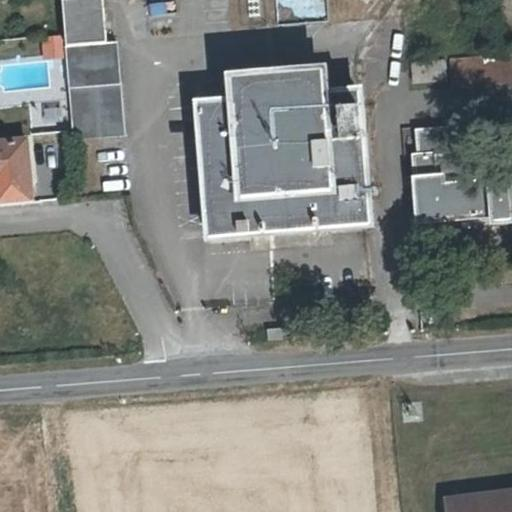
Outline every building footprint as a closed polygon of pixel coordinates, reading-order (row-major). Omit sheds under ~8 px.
[(70,48),(110,45),(107,0),(80,0),(65,1),(69,33),(70,48)] [(274,0),(276,16),(322,14),(321,0),(274,0)] [(498,2),(480,3),(481,17),(498,16),(498,2)] [(42,36),(41,58),(56,58),(57,37),(42,36)] [(70,48),(76,142),(125,139),(120,45),(110,45),(70,48)] [(511,55),(458,59),(459,89),(511,85),(511,55)] [(447,66),(421,67),(422,85),(447,84),(447,66)] [(239,102),(204,104),(213,239),(365,229),(371,229),(363,95),(330,97),(328,75),(237,80),(239,102)] [(413,224),(485,220),(486,227),(502,225),(502,219),(511,218),(511,189),(454,194),(452,157),(446,157),(445,134),(411,136),(413,159),(408,160),(413,224)] [(28,142),(0,144),(0,180),(31,177),(28,142)] [(31,177),(0,180),(0,200),(33,198),(31,177)] [(283,326),(264,327),(265,338),(284,336),(283,326)] [(433,511),(511,511),(511,492),(432,505),(433,511)]
